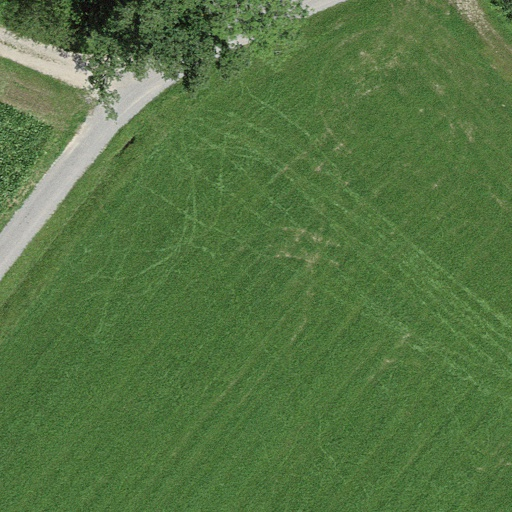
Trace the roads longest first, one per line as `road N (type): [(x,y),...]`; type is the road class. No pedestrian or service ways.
road 1 (track): [(0,270),(23,241),(318,0)]
road 2 (track): [(258,0),(46,38),(0,18)]
